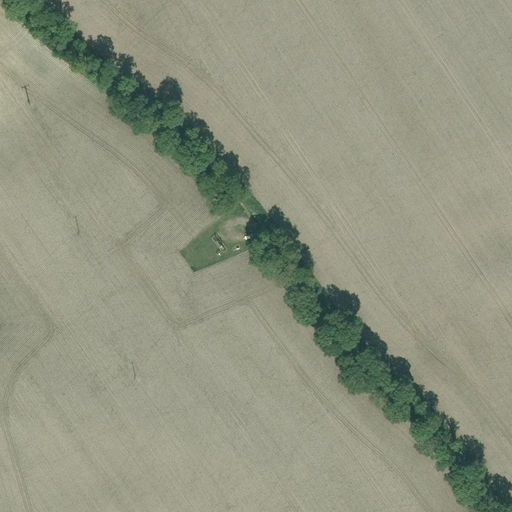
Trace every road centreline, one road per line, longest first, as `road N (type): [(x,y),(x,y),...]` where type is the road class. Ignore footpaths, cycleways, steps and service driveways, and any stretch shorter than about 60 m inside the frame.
road 1 (track): [(498,511),(250,216)]
road 2 (track): [(28,0),(109,76),(167,115),(250,216)]
